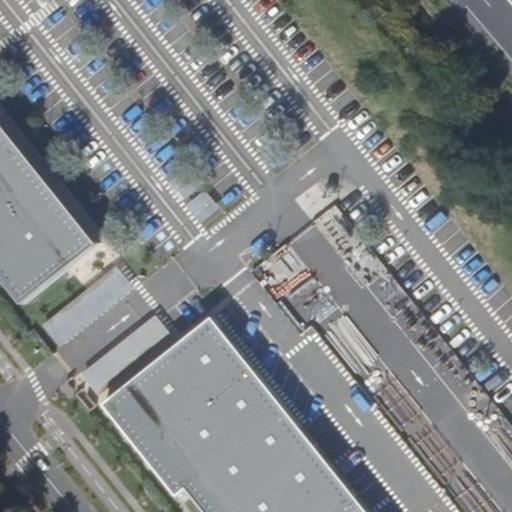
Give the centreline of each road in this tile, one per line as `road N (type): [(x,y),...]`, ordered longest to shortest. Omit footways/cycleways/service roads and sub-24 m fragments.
road 1 (unknown): [(432,511),(294,354),(214,245)]
road 2 (unclassified): [(0,413),(76,511)]
